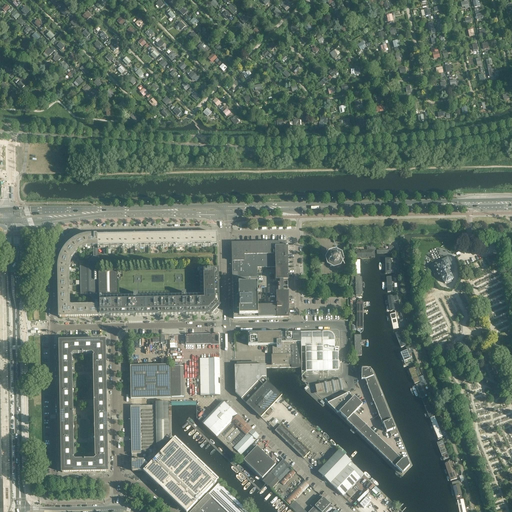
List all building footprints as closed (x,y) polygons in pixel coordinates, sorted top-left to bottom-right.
[(50,0),(46,5),(51,9),(55,4),(50,0)] [(102,0),(97,4),(101,9),(106,5),(103,1),(105,0),(102,0)] [(161,8),(165,4),(161,0),(159,0),(156,3),(161,8)] [(350,0),(345,3),(348,9),(354,6),(351,0),(350,0)] [(282,5),(286,10),(291,6),(287,1),(282,5)] [(462,9),(470,7),(469,1),(460,3),(462,9)] [(1,8),(5,13),(10,8),(5,3),(1,8)] [(230,7),(235,13),(238,10),(232,4),(230,7)] [(20,10),(25,15),(30,10),(25,5),(20,10)] [(184,7),(180,11),(184,15),(188,11),(184,7)] [(422,9),(423,15),(430,14),(429,7),(422,9)] [(277,18),(282,13),(277,8),(272,13),(277,18)] [(333,12),(337,17),(341,14),(338,9),(333,12)] [(221,14),(226,19),(231,14),(226,10),(221,14)] [(16,19),(20,16),(16,11),(12,15),(16,19)] [(57,16),(62,21),(67,16),(62,11),(57,16)] [(82,16),(87,20),(92,15),(87,11),(82,16)] [(240,19),(244,23),(249,19),(244,14),(240,19)] [(117,20),(122,25),(127,20),(122,15),(117,20)] [(80,23),(75,17),(70,20),(75,27),(80,23)] [(134,22),(139,27),(144,22),(139,17),(134,22)] [(190,21),(195,26),(199,21),(195,17),(190,21)] [(16,23),(21,28),(26,23),(21,18),(16,23)] [(40,27),(44,23),(39,19),(35,23),(40,27)] [(177,25),(182,29),(187,24),(182,20),(177,25)] [(437,22),(438,29),(445,27),(444,21),(437,22)] [(238,31),(244,27),(240,22),(235,26),(238,31)] [(289,28),(294,33),(299,28),(295,23),(289,28)] [(304,28),(309,33),(314,28),(309,23),(304,28)] [(29,25),(24,30),(28,34),(33,29),(29,25)] [(128,30),(132,35),(136,31),(132,27),(128,30)] [(81,34),(86,38),(90,34),(86,29),(81,34)] [(146,33),(151,38),(155,34),(150,29),(146,33)] [(201,34),(206,38),(211,33),(206,29),(201,34)] [(348,38),(352,33),(347,29),(343,33),(348,38)] [(45,35),(50,40),(55,35),(50,30),(45,35)] [(98,35),(102,40),(107,35),(102,30),(98,35)] [(30,37),(35,42),(40,37),(35,32),(30,37)] [(192,40),(197,35),(193,32),(188,36),(192,40)] [(244,40),(249,45),(254,40),(249,35),(244,40)] [(137,43),(142,47),(146,42),(142,38),(137,43)] [(157,44),(161,49),(166,44),(161,39),(157,44)] [(100,49),(104,46),(99,40),(95,44),(100,49)] [(57,45),(62,50),(66,46),(61,41),(57,45)] [(267,46),(272,51),(276,46),(272,41),(267,46)] [(358,44),(361,50),(367,46),(364,41),(358,44)] [(198,46),(204,52),(208,48),(202,42),(198,46)] [(311,50),(315,55),(320,50),(316,45),(311,50)] [(157,59),(162,54),(156,49),(151,54),(157,59)] [(329,53),(334,58),(339,54),(335,49),(329,53)] [(171,50),(169,52),(170,53),(168,57),(173,61),(176,58),(174,57),(176,54),(171,50)] [(104,57),(109,62),(114,57),(109,52),(104,57)] [(207,57),(212,62),(217,57),(212,52),(207,57)] [(68,57),(73,62),(78,57),(73,53),(68,57)] [(52,59),(56,64),(61,59),(56,54),(52,59)] [(226,59),(231,64),(236,59),(231,54),(226,59)] [(121,61),(126,65),(131,61),(126,56),(121,61)] [(159,64),(164,68),(169,64),(164,59),(159,64)] [(66,70),(70,67),(64,60),(61,64),(66,70)] [(177,66),(182,71),(187,66),(182,61),(177,66)] [(274,67),(279,71),(283,66),(278,62),(274,67)] [(220,67),(224,72),(228,68),(223,63),(220,67)] [(291,69),(296,74),(301,69),(296,64),(291,69)] [(6,73),(10,77),(15,72),(10,68),(6,73)] [(71,78),(77,73),(73,68),(67,73),(71,78)] [(80,73),(85,78),(90,73),(85,68),(80,73)] [(136,73),(142,78),(145,73),(139,69),(136,73)] [(174,78),(179,74),(175,70),(170,74),(174,78)] [(242,73),(247,78),(252,73),(249,70),(246,72),(245,71),(242,73)] [(328,74),(333,78),(338,73),(334,70),(332,72),(331,71),(328,74)] [(194,71),(190,75),(196,82),(200,79),(194,71)] [(385,74),(387,80),(393,79),(392,72),(385,74)] [(128,81),(133,86),(138,81),(133,76),(128,81)] [(74,82),(79,87),(83,82),(78,77),(74,82)] [(26,85),(18,78),(15,81),(23,88),(26,85)] [(98,78),(94,82),(99,87),(103,83),(98,78)] [(328,82),(325,78),(319,84),(322,87),(328,82)] [(181,86),(186,91),(191,86),(186,81),(181,86)] [(229,86),(234,91),(239,86),(234,81),(229,86)] [(199,87),(203,92),(208,87),(203,82),(199,87)] [(263,89),(261,82),(255,84),(257,91),(263,89)] [(150,88),(155,93),(159,88),(154,83),(150,88)] [(88,84),(83,89),(87,93),(92,88),(88,84)] [(147,99),(151,96),(145,87),(141,91),(147,99)] [(190,91),(194,94),(192,96),(197,100),(201,96),(193,88),(190,91)] [(104,96),(109,101),(114,96),(109,91),(104,96)] [(87,98),(92,103),(96,98),(92,93),(87,98)] [(8,100),(13,104),(17,99),(12,95),(8,100)] [(30,105),(35,101),(31,96),(26,100),(30,105)] [(168,105),(172,101),(167,96),(163,101),(168,105)] [(147,102),(152,107),(157,102),(152,97),(147,102)] [(212,101),(217,105),(221,102),(216,97),(212,101)] [(172,111),(177,116),(182,111),(177,106),(172,111)] [(202,112),(207,117),(212,112),(207,107),(202,112)] [(227,116),(232,112),(228,108),(223,112),(227,116)] [(129,116),(134,121),(138,116),(133,111),(129,116)] [(235,125),(240,120),(235,115),(230,120),(235,125)] [(327,123),(327,117),(320,117),(320,122),(319,122),(318,127),(324,128),(324,123),(327,123)] [(190,247),(190,234),(184,234),(182,234),(182,233),(182,234),(182,235),(176,235),(176,247),(190,247)] [(203,246),(203,234),(198,234),(198,233),(195,233),(195,234),(190,234),(190,247),(203,246)] [(217,246),(217,234),(210,234),(210,233),(208,233),(208,234),(203,234),(203,246),(217,246)] [(137,248),(137,235),(132,235),(129,235),(129,234),(129,235),(123,236),(124,248),(137,248)] [(150,247),(150,235),(145,235),(145,234),(143,234),(143,235),(137,235),(137,248),(150,247)] [(163,247),(163,235),(158,235),(158,234),(155,234),(155,235),(150,235),(150,247),(163,247)] [(176,247),(176,235),(171,235),(170,234),(168,234),(168,235),(163,235),(163,247),(176,247)] [(111,248),(110,236),(105,236),(105,235),(103,235),(103,236),(98,236),(98,248),(111,248)] [(124,248),(123,236),(118,236),(118,235),(116,235),(115,235),(115,236),(110,236),(111,248),(124,248)] [(99,307),(98,272),(98,248),(98,236),(93,236),(94,247),(93,247),(93,253),(86,262),(79,262),(80,296),(86,296),(94,304),(94,306),(94,307),(99,307)] [(94,247),(93,236),(91,236),(89,236),(87,236),(86,237),(84,237),(86,247),(88,246),(89,246),(90,246),(92,246),(92,247),(93,247),(94,247)] [(86,247),(84,237),(82,237),(81,238),(80,238),(78,239),(76,240),(75,240),(73,242),(72,243),(78,251),(78,250),(79,249),(81,249),(82,248),(86,247)] [(78,251),(72,243),(71,244),(69,245),(68,246),(67,247),(65,249),(64,250),(63,252),(62,253),(71,258),(72,257),(72,256),(73,255),(74,254),(75,253),(75,252),(77,251),(78,251)] [(287,243),(258,243),(232,244),(233,319),(288,318),(288,293),(283,293),(283,281),(288,281),(287,243)] [(342,264),(339,252),(338,252),(338,249),(335,250),(335,253),(327,255),(330,267),(342,264)] [(71,259),(71,258),(62,253),(62,254),(61,255),(61,257),(60,258),(60,260),(59,262),(59,264),(59,265),(58,267),(68,268),(68,266),(69,265),(69,264),(69,263),(69,262),(70,261),(71,259)] [(499,255),(490,256),(491,263),(500,262),(499,255)] [(450,273),(451,273),(446,263),(435,268),(440,278),(441,277),(443,281),(445,284),(453,280),(451,277),(450,273)] [(68,279),(68,270),(68,269),(68,268),(58,267),(58,268),(58,270),(59,279),(68,279)] [(219,303),(218,282),(220,280),(218,278),(218,271),(218,269),(98,272),(99,307),(99,316),(107,316),(109,318),(111,316),(132,316),(134,318),(136,316),(158,315),(159,317),(161,315),(183,315),(185,317),(186,315),(208,314),(210,316),(212,314),(218,308),(219,307),(221,305),(219,303)] [(69,291),(68,279),(59,279),(59,292),(69,291)] [(69,304),(69,291),(59,292),(59,304),(69,304)] [(67,311),(67,310),(71,310),(71,307),(69,306),(69,304),(59,304),(59,317),(67,317),(67,311)] [(87,317),(86,307),(74,307),(74,317),(87,317)] [(99,307),(94,307),(86,307),(87,317),(99,317),(99,316),(99,307)] [(390,314),(393,330),(399,329),(396,313),(390,314)] [(395,333),(401,348),(406,346),(400,331),(395,333)] [(339,367),(338,332),(320,332),(320,354),(321,367),(339,367)] [(301,368),(301,333),(248,334),(248,346),(272,345),(273,355),(272,355),(272,365),(272,366),(292,365),(292,368),(301,368)] [(310,380),(307,341),(308,341),(311,338),(311,333),(302,333),(302,340),(304,362),(302,362),(303,380),(310,380)] [(219,344),(219,334),(185,335),(186,345),(213,344),(219,344)] [(71,351),(71,342),(60,342),(60,355),(69,355),(70,356),(73,353),(71,351)] [(82,354),(82,342),(71,342),(71,351),(73,353),(82,353),(82,354)] [(94,351),(94,342),(82,342),(82,354),(86,354),(86,353),(92,353),(94,351)] [(105,354),(105,342),(94,342),(94,351),(92,353),(95,355),(96,355),(105,354)] [(399,354),(404,367),(413,364),(408,350),(399,354)] [(105,366),(105,360),(105,354),(96,355),(95,355),(94,356),(94,366),(105,366)] [(71,366),(71,356),(70,356),(69,355),(60,355),(60,367),(71,366)] [(220,369),(220,361),(219,359),(200,359),(200,369),(220,369)] [(171,398),(170,365),(130,366),(131,399),(171,398)] [(242,399),(262,377),(266,377),(266,368),(266,365),(235,366),(235,393),(241,399),(242,399),(241,399),(242,399)] [(71,378),(71,366),(60,367),(60,378),(71,378)] [(105,377),(105,366),(94,366),(94,374),(94,378),(105,377)] [(183,397),(182,367),(171,367),(171,397),(183,397)] [(414,368),(409,370),(415,385),(420,382),(414,368)] [(220,395),(220,375),(220,369),(200,369),(200,396),(220,395)] [(395,429),(373,375),(372,376),(370,369),(362,370),(361,380),(365,380),(367,385),(372,398),(372,400),(373,400),(373,401),(373,402),(374,403),(378,412),(378,414),(379,416),(379,417),(380,419),(383,424),(387,433),(395,429)] [(106,389),(105,377),(94,378),(95,389),(106,389)] [(261,418),(270,409),(269,408),(276,402),(277,403),(279,401),(278,400),(282,396),(267,382),(266,382),(266,377),(262,377),(242,399),(241,399),(242,399),(241,399),(261,418)] [(72,390),(71,378),(60,378),(61,390),(72,390)] [(342,379),(315,385),(317,394),(347,388),(342,379)] [(421,383),(416,386),(422,399),(427,397),(421,383)] [(326,404),(309,388),(306,391),(323,407),(326,404)] [(106,401),(106,389),(95,389),(95,401),(106,401)] [(72,401),(72,390),(61,390),(61,402),(72,401)] [(343,408),(352,398),(352,397),(340,403),(338,399),(327,404),(337,414),(343,408)] [(378,436),(376,435),(368,427),(366,425),(366,426),(365,425),(366,424),(364,423),(354,414),(362,405),(354,397),(339,413),(347,420),(346,421),(395,468),(396,467),(402,473),(410,466),(407,458),(402,460),(392,451),(391,448),(390,449),(390,448),(388,447),(380,439),(379,437),(378,437),(378,436)] [(422,400),(429,418),(433,416),(426,398),(422,400)] [(72,409),(72,401),(61,402),(61,413),(72,413),(72,414),(73,414),(73,409),(72,409)] [(106,412),(106,401),(95,401),(94,401),(94,405),(95,405),(95,413),(106,412)] [(237,416),(230,409),(223,401),(217,408),(231,422),(237,416)] [(172,442),(172,436),(171,406),(168,406),(156,407),(131,407),(132,471),(144,471),(172,442)] [(216,437),(231,422),(217,408),(205,420),(202,423),(216,437)] [(106,424),(106,412),(95,413),(95,424),(106,424)] [(72,425),(72,414),(72,413),(61,413),(61,425),(72,425)] [(226,447),(247,425),(237,416),(231,422),(216,437),(226,447)] [(434,417),(430,419),(438,440),(443,438),(434,417)] [(276,418),(271,424),(275,428),(281,422),(276,418)] [(107,436),(106,424),(95,424),(96,436),(107,436)] [(73,436),(72,425),(61,425),(62,437),(73,436)] [(238,458),(259,437),(247,425),(226,447),(238,458)] [(309,452),(281,425),(275,431),(304,458),(309,452)] [(73,448),(73,442),(73,436),(62,437),(62,448),(73,448)] [(107,447),(107,441),(107,436),(96,436),(96,448),(107,447)] [(175,439),(172,442),(144,471),(186,511),(187,511),(218,480),(175,439)] [(444,461),(449,459),(443,441),(437,443),(444,461)] [(107,459),(107,451),(107,447),(96,448),(96,458),(97,459),(97,458),(98,459),(107,459)] [(262,479),(276,465),(257,447),(244,461),(262,479)] [(73,458),(73,448),(62,448),(62,460),(72,460),(72,459),(73,458)] [(330,484),(347,466),(351,462),(339,451),(318,472),(330,484)] [(107,472),(107,459),(98,459),(97,458),(97,459),(94,461),(96,463),(96,472),(107,472)] [(73,472),(73,463),(75,461),(72,459),(72,460),(62,460),(62,473),(73,472)] [(85,472),(85,460),(81,460),(81,461),(75,461),(73,463),(73,472),(85,472)] [(96,472),(96,463),(94,461),(85,461),(85,460),(85,472),(96,472)] [(292,468),(283,460),(281,462),(290,470),(292,468)] [(444,464),(450,482),(457,479),(452,461),(444,464)] [(291,471),(290,470),(281,462),(265,479),(264,479),(262,481),(268,487),(276,478),(280,482),(291,471)] [(350,489),(359,479),(360,480),(361,479),(347,466),(330,484),(343,496),(345,494),(346,494),(346,493),(350,489)] [(283,485),(295,473),(292,469),(291,471),(280,482),(283,485)] [(290,506),(295,501),(310,485),(304,480),(285,500),(290,506)] [(372,490),(376,486),(371,481),(367,485),(372,490)] [(452,483),(457,500),(463,498),(458,482),(452,483)] [(248,511),(219,484),(191,511),(248,511)] [(351,497),(355,493),(350,489),(346,493),(351,497)] [(313,508),(323,498),(320,495),(310,506),(313,508)] [(322,511),(330,504),(323,498),(313,508),(309,511),(322,511)] [(465,511),(463,500),(457,501),(459,511),(465,511)] [(305,511),(295,501),(290,506),(289,506),(295,511),(305,511)]
